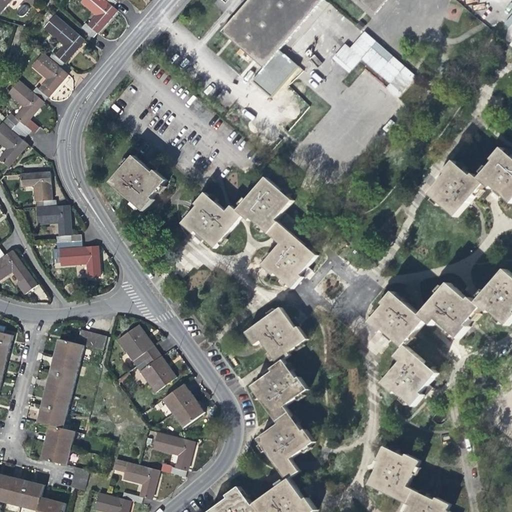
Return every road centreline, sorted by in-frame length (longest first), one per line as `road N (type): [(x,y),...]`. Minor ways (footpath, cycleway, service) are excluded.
road 1 (residential): [(166,511),(222,464),(238,420),(145,284)]
road 2 (residential): [(145,284),(79,192),(68,163),(74,119),(123,52)]
road 3 (residential): [(511,337),(455,373),(474,511)]
road 4 (residential): [(123,52),(226,147)]
road 5 (residential): [(68,314),(0,192)]
road 6 (residential): [(7,439),(36,314)]
